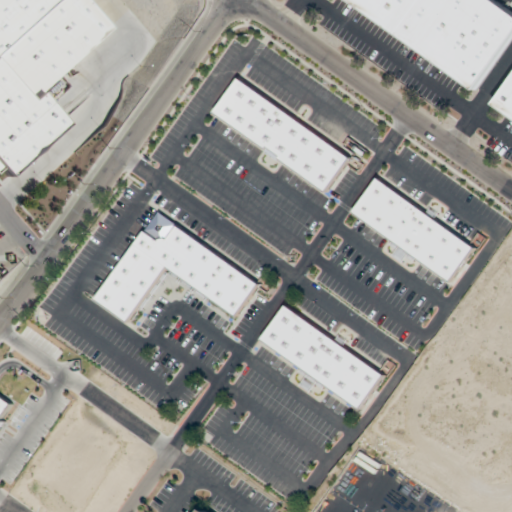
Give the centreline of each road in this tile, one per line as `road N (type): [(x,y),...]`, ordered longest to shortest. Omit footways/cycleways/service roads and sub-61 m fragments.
road 1 (residential): [(234,0),(0,318)]
road 2 (residential): [(249,0),(511,187)]
